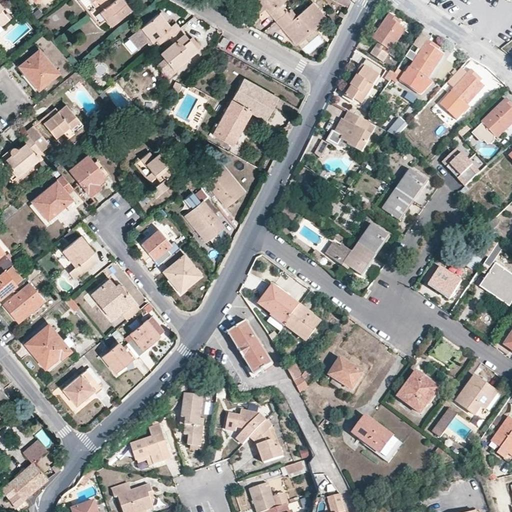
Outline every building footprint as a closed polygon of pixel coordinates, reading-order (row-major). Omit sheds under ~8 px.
[(102,0),(98,4),(95,7),(105,20),(111,26),(128,12),(122,6),(125,3),(122,0),(102,0)] [(286,11),(279,3),(282,0),(255,0),(250,4),(258,13),(264,8),(275,20),(286,11)] [(128,12),(130,10),(125,3),(122,6),(128,12)] [(275,20),(289,37),(295,32),(301,38),(325,19),(311,3),(296,16),(289,8),(286,11),(275,20)] [(0,25),(1,26),(8,19),(1,10),(3,8),(0,4),(0,25)] [(11,17),(3,8),(1,10),(8,19),(11,17)] [(164,22),(167,20),(160,11),(157,14),(164,22)] [(164,22),(157,14),(128,37),(138,49),(147,41),(150,44),(156,39),(160,44),(168,37),(179,28),(174,23),(169,27),(164,22)] [(401,21),(390,14),(373,39),(382,45),(379,49),(375,47),(370,54),(383,62),(385,59),(405,29),(399,25),(401,21)] [(168,37),(173,43),(160,54),(172,69),(196,49),(188,39),(179,28),(168,37)] [(295,32),(289,37),(295,43),(301,38),(295,32)] [(444,55),(438,50),(439,47),(420,34),(413,45),(421,51),(418,55),(409,50),(405,57),(413,62),(406,73),(405,72),(400,80),(421,94),(432,82),(428,79),(444,55)] [(192,37),(188,39),(196,49),(199,47),(192,37)] [(19,66),(25,72),(38,88),(57,73),(38,50),(19,66)] [(354,100),(361,104),(383,70),(366,59),(356,74),(357,75),(354,80),(355,81),(351,87),(344,97),(353,102),(354,100)] [(391,78),(394,81),(401,71),(397,68),(394,73),(391,78)] [(473,111),(466,105),(484,86),(479,81),(474,77),(477,75),(472,70),(452,92),(460,99),(451,109),(464,120),(473,111)] [(25,72),(22,75),(35,91),(38,88),(25,72)] [(211,134),(231,145),(250,111),(265,120),(273,105),(293,115),(296,113),(298,109),(242,78),(227,106),(211,134)] [(386,86),(389,88),(394,81),(391,78),(386,86)] [(497,138),(511,123),(511,110),(509,108),(511,105),(511,104),(506,99),(482,122),(483,124),(477,129),(484,137),(484,142),(487,145),(491,145),(494,142),(494,138),(495,137),(497,138)] [(66,106),(58,112),(43,124),(55,139),(69,127),(74,133),(82,126),(66,106)] [(58,112),(55,108),(40,120),(43,124),(58,112)] [(371,124),(364,119),(348,111),(344,120),(342,119),(335,132),(343,136),(341,141),(349,145),(348,146),(361,153),(371,136),(366,133),(371,124)] [(405,124),(399,119),(389,130),(395,135),(405,124)] [(26,132),(28,135),(41,151),(49,144),(34,125),(26,132)] [(471,129),(467,125),(461,130),(465,134),(471,129)] [(484,137),(477,129),(475,131),(470,136),(478,144),(482,143),(484,142),(484,137)] [(21,140),(25,144),(17,150),(16,148),(14,148),(13,148),(11,148),(8,151),(11,155),(3,161),(10,168),(16,177),(35,162),(44,154),(41,151),(28,135),(21,140)] [(322,141),(315,153),(321,157),(328,145),(322,141)] [(480,172),(457,148),(442,163),(465,187),(466,186),(480,172)] [(0,157),(3,161),(11,155),(8,151),(0,157)] [(163,180),(174,171),(159,153),(153,158),(148,152),(140,158),(151,171),(155,177),(160,182),(154,187),(150,190),(155,197),(168,186),(163,180)] [(97,183),(105,177),(87,155),(68,170),(79,184),(89,196),(90,195),(100,187),(97,183)] [(210,200),(216,195),(225,206),(232,200),(229,197),(240,189),(221,167),(198,186),(208,197),(210,200)] [(10,168),(4,173),(11,181),(16,177),(10,168)] [(423,187),(420,185),(425,179),(410,169),(395,189),(413,201),(423,187)] [(155,177),(151,171),(145,176),(149,182),(155,177)] [(73,189),(61,175),(32,200),(47,219),(64,206),(72,200),(67,194),(73,189)] [(468,189),(466,186),(465,187),(459,193),(461,195),(468,189)] [(242,192),(240,189),(229,197),(232,200),(242,192)] [(396,220),(401,213),(404,215),(413,201),(395,189),(382,209),(396,220)] [(185,216),(205,241),(222,226),(214,215),(219,211),(210,200),(208,197),(185,216)] [(67,209),(64,206),(47,219),(32,200),(27,204),(46,226),(67,209)] [(488,225),(492,230),(500,222),(496,218),(488,225)] [(375,256),(385,242),(382,240),(387,234),(372,223),(358,244),(375,256)] [(158,230),(141,243),(157,265),(161,262),(175,251),(169,244),(158,230)] [(79,236),(62,250),(81,273),(96,261),(91,254),(93,253),(79,236)] [(482,254),(488,258),(499,243),(493,237),(482,254)] [(366,270),(375,256),(358,244),(353,251),(342,244),(341,247),(333,241),(325,253),(347,268),(348,267),(359,274),(363,268),(366,270)] [(175,251),(178,248),(173,242),(169,244),(175,251)] [(488,258),(493,262),(503,247),(499,243),(488,258)] [(200,275),(197,272),(178,248),(175,251),(161,262),(166,268),(162,271),(179,292),(200,275)] [(323,255),(315,249),(309,256),(318,262),(323,255)] [(8,258),(0,264),(0,296),(10,289),(21,279),(11,265),(13,264),(8,258)] [(423,280),(429,284),(440,268),(434,264),(423,280)] [(487,291),(490,286),(511,301),(511,275),(496,264),(480,286),(487,291)] [(450,299),(461,281),(441,267),(440,268),(429,284),(431,286),(443,294),(450,299)] [(10,289),(15,295),(4,304),(10,312),(13,309),(21,319),(43,301),(24,277),(21,279),(10,289)] [(139,310),(120,287),(117,289),(109,279),(91,294),(111,319),(120,312),(127,320),(139,310)] [(277,288),(273,286),(266,294),(270,297),(277,288)] [(431,286),(429,288),(441,297),(443,294),(431,286)] [(511,301),(490,286),(487,291),(510,307),(511,302),(511,301)] [(297,309),(299,305),(277,288),(270,297),(266,294),(259,304),(273,315),(272,316),(285,325),(297,309)] [(312,316),(312,315),(299,305),(297,309),(310,319),(312,316)] [(18,322),(21,319),(13,309),(10,312),(18,322)] [(312,316),(310,319),(297,309),(285,325),(283,328),(291,334),(293,330),(307,340),(320,322),(312,316)] [(164,331),(151,316),(130,333),(134,338),(127,343),(137,356),(144,350),(142,348),(149,343),(164,331)] [(255,375),(273,364),(247,321),(228,332),(255,375)] [(28,341),(35,349),(31,352),(44,367),(47,364),(58,355),(60,358),(69,351),(67,348),(61,340),(48,324),(28,341)] [(67,348),(72,343),(66,336),(61,340),(67,348)] [(458,351),(442,338),(429,355),(446,368),(458,351)] [(28,341),(24,343),(31,352),(35,349),(28,341)] [(137,356),(127,343),(122,348),(117,343),(102,356),(114,371),(123,363),(130,358),(132,360),(137,356)] [(340,358),(330,375),(353,390),(363,373),(340,358)] [(294,365),(286,369),(293,381),(300,377),(294,365)] [(62,388),(74,404),(92,390),(94,393),(101,387),(86,369),(62,388)] [(427,375),(419,369),(398,397),(421,413),(428,403),(438,389),(424,378),(427,375)] [(424,378),(438,389),(428,403),(431,405),(443,387),(427,375),(424,378)] [(300,377),(293,381),(297,389),(299,393),(307,386),(302,376),(300,377)] [(320,376),(315,380),(321,384),(325,379),(320,376)] [(493,390),(475,376),(457,402),(475,415),(481,407),(493,390)] [(203,419),(200,418),(201,408),(203,395),(201,395),(202,388),(191,387),(190,393),(184,393),(180,424),(185,425),(184,435),(189,435),(188,445),(190,445),(197,446),(200,446),(203,419)] [(498,393),(493,390),(481,407),(486,410),(498,393)] [(440,436),(457,413),(448,407),(431,431),(440,436)] [(235,431),(236,426),(242,427),(244,429),(236,438),(243,444),(250,436),(265,418),(259,412),(241,409),(240,415),(228,413),(225,429),(235,431)] [(388,444),(393,436),(365,416),(353,433),(367,443),(380,453),(378,455),(387,463),(397,450),(388,444)] [(511,462),(511,419),(509,417),(491,442),(501,448),(497,453),(503,458),(503,459),(511,464),(511,462)] [(279,445),(275,447),(269,428),(272,424),(265,418),(250,436),(257,442),(260,453),(264,462),(283,456),(279,445)] [(149,427),(152,436),(130,444),(135,460),(137,460),(150,455),(153,462),(153,464),(171,458),(159,424),(149,427)] [(393,436),(388,444),(397,450),(402,443),(393,436)] [(35,437),(20,450),(30,460),(44,447),(35,437)] [(378,455),(380,453),(367,443),(365,446),(378,455)] [(137,460),(138,463),(146,460),(148,464),(153,462),(150,455),(137,460)] [(28,505),(24,498),(48,478),(43,473),(33,463),(30,460),(29,461),(24,466),(1,488),(18,510),(28,505)] [(285,466),(289,477),(304,472),(301,461),(285,466)] [(95,471),(92,462),(78,482),(84,486),(95,471)] [(43,473),(48,478),(62,467),(60,465),(57,463),(43,473)] [(265,473),(267,481),(281,477),(279,469),(265,473)] [(153,492),(150,484),(131,491),(128,483),(112,489),(114,497),(118,496),(123,511),(140,511),(153,507),(151,499),(149,494),(153,492)] [(284,492),(272,496),(267,483),(249,489),(257,511),(262,511),(286,504),(288,503),(284,492)] [(296,488),(287,490),(289,500),(298,498),(296,488)] [(345,511),(340,494),(329,497),(332,511),(345,511)] [(294,510),(309,504),(306,497),(292,503),(294,510)] [(429,511),(426,498),(411,502),(413,511),(429,511)] [(97,511),(94,501),(74,509),(74,511),(97,511)]
